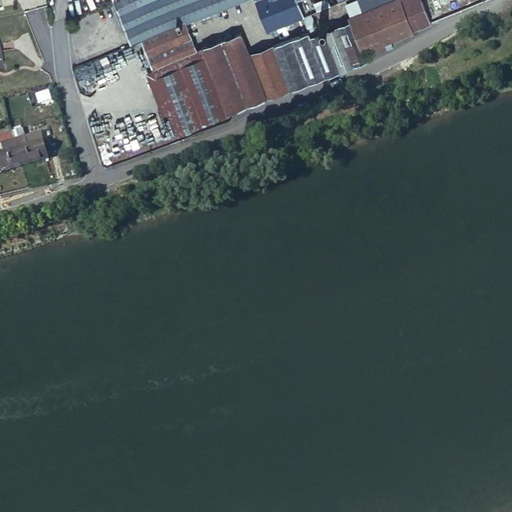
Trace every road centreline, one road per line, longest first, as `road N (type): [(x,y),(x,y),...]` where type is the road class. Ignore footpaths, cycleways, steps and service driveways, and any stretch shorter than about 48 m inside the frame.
road 1 (residential): [(95,182),(225,134),(502,0)]
road 2 (residential): [(61,0),(62,79),(95,182)]
